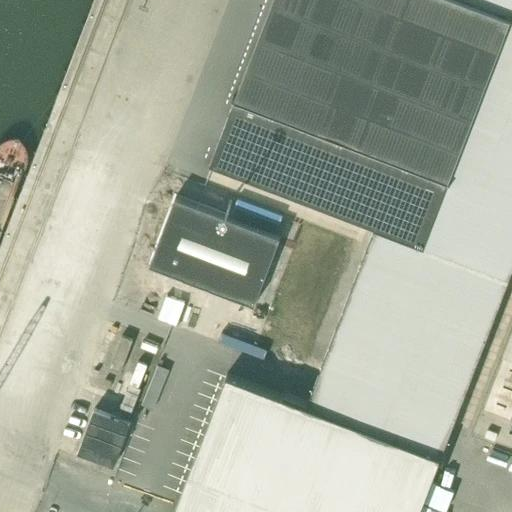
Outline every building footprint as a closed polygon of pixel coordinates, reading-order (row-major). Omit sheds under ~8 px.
[(511,15),(511,0),(272,0),(235,98),(450,180),(511,15)] [(511,63),(502,61),(493,89),(511,94),(511,63)] [(235,98),(210,164),(424,246),(450,180),(235,98)] [(106,237),(130,172),(109,164),(102,183),(118,189),(114,201),(97,194),(85,229),(106,237)] [(176,196),(150,264),(255,305),(281,237),(176,196)] [(122,336),(110,368),(121,372),(133,340),(122,336)] [(227,374),(174,511),(420,511),(441,456),(227,374)] [(106,379),(104,386),(110,389),(112,382),(106,379)] [(94,399),(77,443),(115,457),(131,413),(94,399)] [(135,442),(130,460),(151,465),(155,447),(135,442)] [(49,483),(39,511),(79,511),(85,495),(49,483)]
